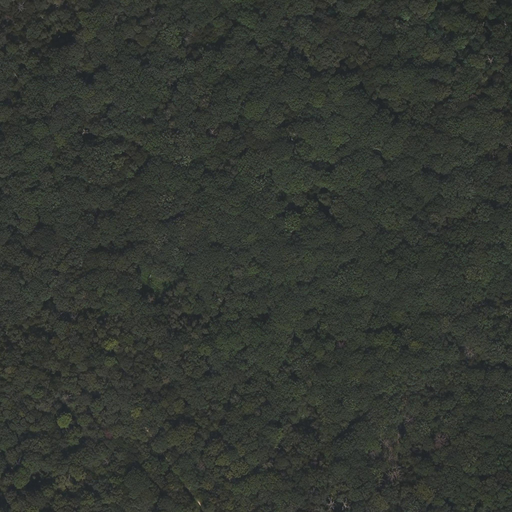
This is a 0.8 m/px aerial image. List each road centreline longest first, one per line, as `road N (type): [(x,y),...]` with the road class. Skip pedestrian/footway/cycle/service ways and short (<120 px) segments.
road 1 (track): [(511,232),(142,427)]
road 2 (track): [(0,225),(142,427)]
road 3 (track): [(142,427),(0,498)]
